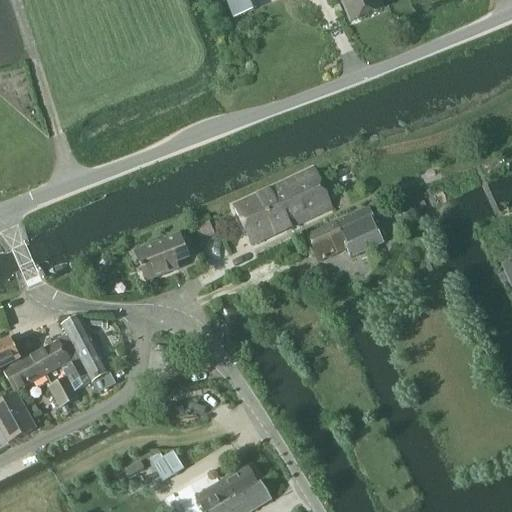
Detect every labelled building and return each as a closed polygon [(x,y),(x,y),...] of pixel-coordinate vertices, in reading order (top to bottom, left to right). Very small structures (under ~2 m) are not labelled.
[(254,11),(249,0),(228,0),(235,19),(254,11)] [(342,0),(351,22),(383,9),(379,0),(342,0)] [(315,170),(235,208),(253,246),(333,209),(315,170)] [(370,210),(308,237),(319,263),(347,250),(351,258),(385,243),(370,210)] [(137,254),(148,282),(176,271),(173,265),(190,259),(181,237),(137,254)] [(511,260),(501,265),(511,288),(511,260)] [(65,327),(70,338),(83,362),(64,372),(67,378),(48,389),(59,409),(78,399),(73,389),(92,379),(100,394),(116,385),(81,318),(65,327)] [(70,338),(23,362),(3,373),(5,376),(14,393),(62,368),(64,372),(83,362),(70,338)] [(3,373),(23,362),(21,359),(12,341),(0,347),(0,378),(5,376),(3,373)] [(0,429),(8,444),(35,429),(17,395),(0,403),(0,429)] [(158,456),(147,462),(159,484),(181,470),(170,453),(159,459),(158,456)] [(255,511),(272,502),(261,484),(257,487),(255,485),(256,484),(248,471),(222,487),(222,486),(197,500),(204,511),(209,511),(235,497),(237,499),(214,511),(255,511)]
